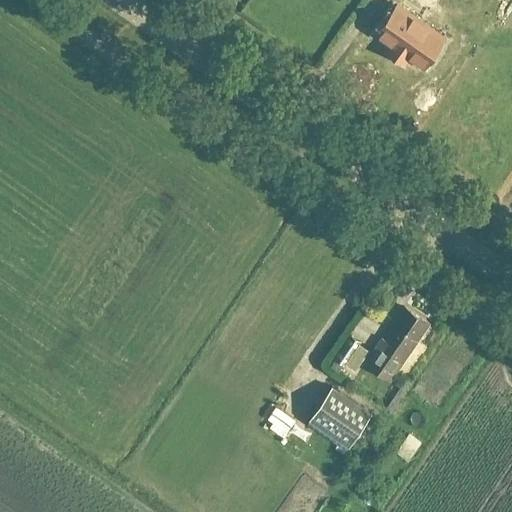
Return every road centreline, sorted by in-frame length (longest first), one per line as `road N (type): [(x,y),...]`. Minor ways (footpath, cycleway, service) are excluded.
road 1 (unclassified): [(511,339),(26,0)]
road 2 (unclassified): [(511,279),(115,0)]
